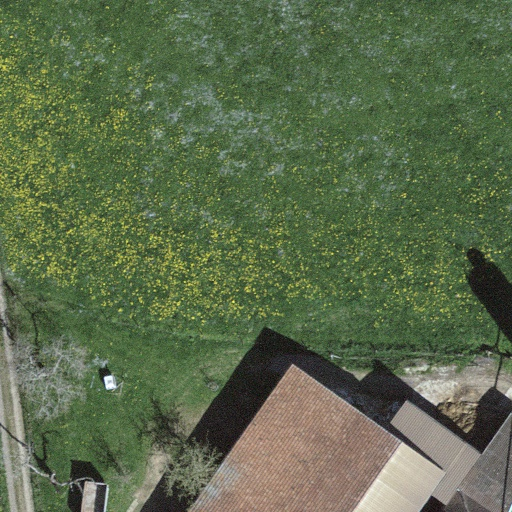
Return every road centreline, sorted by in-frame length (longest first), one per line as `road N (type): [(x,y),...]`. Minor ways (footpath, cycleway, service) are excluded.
road 1 (track): [(0,352),(16,511)]
road 2 (track): [(511,387),(354,384)]
